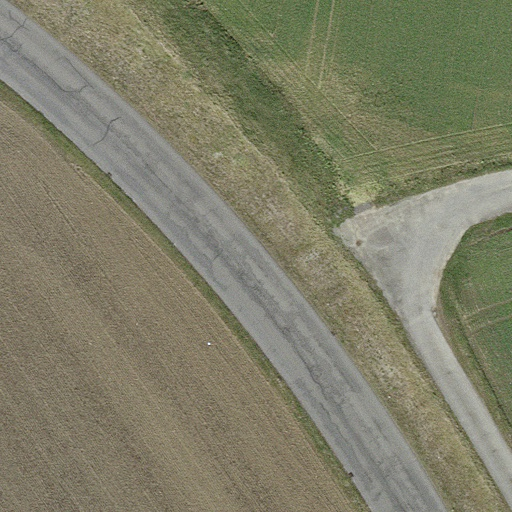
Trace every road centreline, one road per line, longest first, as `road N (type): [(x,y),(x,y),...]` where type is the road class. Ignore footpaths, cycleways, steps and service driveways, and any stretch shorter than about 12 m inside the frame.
road 1 (unclassified): [(413,511),(373,435),(261,283),(0,24)]
road 2 (track): [(511,191),(444,217),(422,248),(415,289),(426,333),(511,476)]
